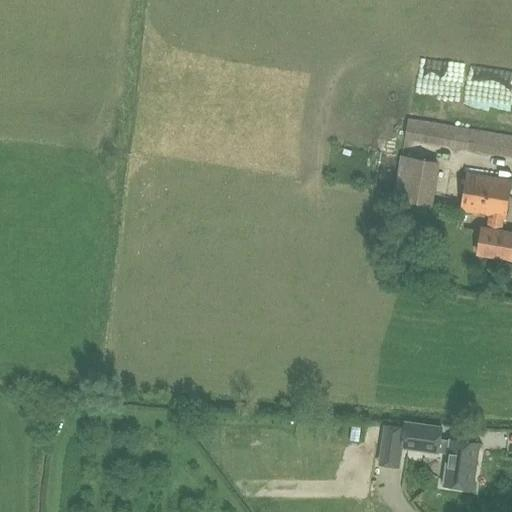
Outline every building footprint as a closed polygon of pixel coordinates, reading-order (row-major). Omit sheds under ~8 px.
[(455,90),(458,66),(415,61),(412,85),(455,90)] [(459,97),(505,98),(506,68),(460,68),(459,97)] [(440,162),(400,155),(392,198),(433,207),(440,162)] [(511,232),(502,231),(504,218),(506,218),(511,182),(511,179),(466,171),(460,211),(488,215),(486,228),(481,228),(477,253),(511,258),(511,232)] [(437,453),(437,452),(447,453),(443,485),(473,490),(479,443),(449,439),(449,441),(439,439),(441,426),(404,421),(400,448),(437,453)]
